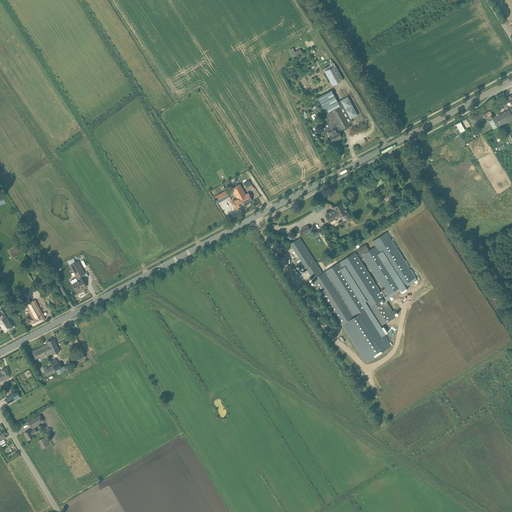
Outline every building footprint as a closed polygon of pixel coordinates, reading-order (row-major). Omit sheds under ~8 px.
[(293,48),(290,50),(294,57),(302,52),(300,49),(295,52),(293,48)] [(330,65),(324,69),(325,71),(332,85),(343,80),(335,65),(335,66),(333,62),(332,62),(332,61),(329,63),(329,64),(330,65)] [(331,91),(318,97),(319,99),(331,121),(333,125),(332,126),(333,128),(328,131),(327,131),(329,135),(331,138),(333,143),(333,142),(340,138),(339,135),(340,134),(338,131),(340,130),(341,130),(349,125),(349,124),(337,102),(332,93),(331,91)] [(511,115),(509,110),(492,119),(497,126),(497,127),(511,119),(511,115)] [(252,200),(250,195),(248,193),(245,194),(240,184),(232,188),(237,199),(232,202),(233,204),(236,209),(252,200)] [(230,197),(226,190),(216,196),(218,199),(220,202),(230,197)] [(386,196),(389,200),(395,196),(392,192),(386,196)] [(325,215),(328,219),(329,222),(340,216),(340,217),(342,215),(346,222),(351,219),(344,207),(343,208),(340,203),(333,208),(334,210),(325,215)] [(301,229),(304,234),(310,230),(307,225),(301,229)] [(366,246),(358,251),(361,256),(362,255),(386,294),(387,295),(384,297),(385,299),(386,301),(389,300),(391,296),(400,290),(402,293),(407,290),(405,287),(417,280),(416,279),(415,278),(386,232),(376,239),(372,241),(375,246),(369,251),(366,246)] [(300,238),(290,244),(366,362),(391,346),(379,327),(396,316),(386,301),(385,299),(384,297),(355,252),(322,273),(300,238)] [(9,250),(13,258),(22,253),(18,245),(9,250)] [(77,261),(70,265),(73,271),(77,278),(79,281),(78,281),(76,278),(71,281),(73,284),(72,285),(74,288),(76,292),(86,287),(84,282),(82,279),(80,276),(85,274),(81,267),(77,261)] [(45,319),(43,315),(35,300),(26,305),(33,319),(31,320),(33,325),(45,319)] [(5,314),(4,314),(0,316),(0,323),(4,329),(5,328),(6,330),(8,329),(8,330),(13,327),(5,314)] [(60,351),(56,343),(54,339),(47,342),(48,344),(44,346),(48,354),(48,355),(52,353),(53,355),(60,351)] [(32,351),(34,356),(36,360),(48,354),(44,346),(32,351)] [(78,361),(85,357),(83,353),(76,357),(78,361)] [(53,365),(56,372),(63,369),(60,362),(53,365)] [(53,365),(44,370),(47,376),(56,372),(53,365)] [(0,381),(0,382),(10,378),(6,368),(2,370),(2,371),(0,371),(0,381)] [(17,392),(9,396),(12,401),(17,398),(16,396),(18,394),(17,392)] [(28,422),(31,428),(44,421),(40,414),(28,422)] [(28,440),(32,437),(34,437),(32,435),(37,432),(35,429),(31,432),(30,430),(24,434),(28,440)] [(43,448),(48,445),(44,438),(39,441),(43,448)]
